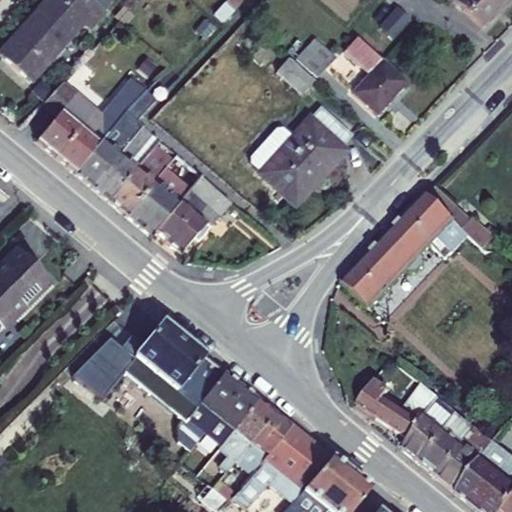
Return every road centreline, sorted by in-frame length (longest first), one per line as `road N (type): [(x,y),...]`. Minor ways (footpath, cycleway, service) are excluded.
road 1 (tertiary): [(204,319),(0,146)]
road 2 (tertiary): [(356,225),(511,59)]
road 3 (tertiary): [(437,511),(272,372)]
road 4 (tertiary): [(356,225),(204,319)]
road 5 (tertiary): [(272,372),(356,225)]
